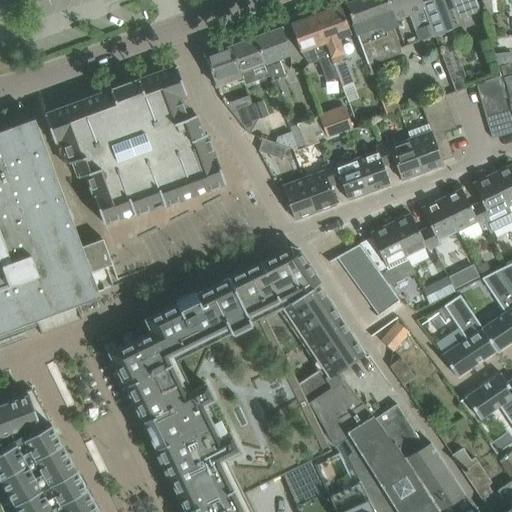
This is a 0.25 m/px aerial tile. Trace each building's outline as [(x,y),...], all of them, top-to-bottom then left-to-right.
[(381,0),(353,0),(345,3),(367,64),(368,63),(376,84),(386,80),(378,59),(400,52),(391,27),(392,27),(381,0)] [(420,0),(381,0),(392,27),(397,25),(395,19),(409,14),(419,40),(433,35),(420,0)] [(420,0),(433,35),(465,23),(462,16),(479,11),(474,0),(420,0)] [(511,0),(483,0),(494,38),(511,36),(511,0)] [(340,5),(315,15),(334,65),(333,65),(338,78),(341,86),(354,81),(339,37),(350,33),(340,5)] [(334,65),(315,15),(290,24),(300,51),(301,51),(310,63),(318,62),(321,61),(328,81),(338,78),(333,65),(334,65)] [(281,27),(255,37),(265,62),(282,110),(292,106),(282,78),(285,77),(278,58),(291,54),(281,27)] [(255,37),(230,46),(241,77),(240,72),(265,62),(255,37)] [(215,86),(216,86),(241,77),(230,46),(204,55),(215,86)] [(497,64),(506,63),(511,62),(511,61),(511,53),(510,52),(494,53),(497,64)] [(509,97),(511,95),(511,67),(511,62),(506,63),(499,65),(509,97)] [(103,223),(129,213),(224,181),(215,155),(214,155),(206,133),(202,134),(195,114),(187,117),(180,96),(186,94),(176,66),(126,84),(44,114),(54,142),(60,140),(69,162),(72,161),(78,176),(85,174),(103,223)] [(500,76),(476,84),(479,97),(504,90),(500,76)] [(504,90),(479,97),(482,107),(507,100),(504,90)] [(420,105),(425,116),(448,107),(444,96),(420,105)] [(257,119),(267,116),(262,100),(252,104),(257,119)] [(507,100),(482,107),(486,119),(510,112),(507,100)] [(252,104),(231,112),(249,135),(257,119),(252,104)] [(348,104),(318,115),(327,138),(357,127),(348,104)] [(448,107),(425,116),(429,127),(452,118),(448,107)] [(511,118),(510,112),(486,119),(489,129),(511,122),(511,118)] [(327,138),(318,115),(288,127),(290,133),(296,150),(327,138)] [(0,333),(36,320),(75,305),(77,305),(100,296),(98,292),(96,287),(91,272),(111,264),(112,264),(102,238),(81,246),(35,121),(34,118),(0,130),(0,333)] [(432,136),(444,132),(456,127),(452,118),(429,127),(430,132),(432,136)] [(511,122),(489,129),(492,138),(511,132),(511,122)] [(446,138),(444,132),(432,136),(430,132),(409,140),(422,173),(443,165),(435,142),(446,138)] [(276,138),(274,144),(286,147),(296,150),(290,133),(276,138)] [(262,140),(258,151),(282,159),(286,147),(274,144),(262,140)] [(388,144),(381,146),(387,160),(393,157),(401,180),(422,173),(409,140),(389,147),(388,144)] [(376,152),(356,159),(368,192),(389,185),(381,162),(387,160),(381,146),(375,148),(376,152)] [(334,163),(328,165),(333,179),(339,177),(348,200),(368,192),(356,159),(336,167),(334,163)] [(511,164),(492,174),(508,206),(511,204),(511,164)] [(323,171),(303,178),(315,212),(336,204),(328,181),(333,179),(328,165),(322,168),(323,171)] [(492,174),(472,183),(483,205),(477,208),(488,229),(487,230),(489,233),(511,221),(511,214),(508,206),(492,174)] [(282,186),(282,187),(294,220),(315,212),(303,178),(282,186)] [(461,189),(441,199),(457,231),(476,221),(482,232),(487,230),(488,229),(477,208),(472,211),(461,189)] [(432,230),(427,233),(434,247),(439,244),(437,240),(457,231),(441,199),(421,208),(432,230)] [(410,214),(390,223),(406,255),(425,246),(427,250),(434,247),(427,233),(421,236),(410,214)] [(371,260),(380,273),(388,284),(412,272),(412,271),(413,271),(406,256),(406,255),(390,223),(370,233),(380,255),(371,260)] [(298,249),(290,247),(195,294),(194,290),(174,300),(176,303),(145,318),(151,331),(109,352),(184,509),(185,511),(252,511),(242,491),(308,460),(329,450),(330,450),(306,403),(309,402),(343,379),(336,371),(363,353),(317,284),(320,282),(298,249)] [(511,262),(499,269),(511,289),(511,262)] [(511,290),(498,269),(481,278),(504,312),(482,328),(481,328),(496,350),(495,351),(496,352),(511,340),(511,290)] [(465,339),(441,355),(456,377),(476,364),(495,351),(496,350),(481,328),(482,328),(460,295),(443,306),(465,339)] [(398,323),(382,341),(393,350),(409,332),(398,323)] [(500,373),(465,397),(479,419),(499,406),(511,426),(511,391),(506,383),(506,382),(500,373)] [(343,379),(309,402),(319,419),(334,446),(344,440),(351,452),(347,455),(372,509),(373,511),(438,511),(389,435),(386,437),(375,418),(343,379)] [(0,511),(99,511),(76,469),(31,389),(0,400),(0,511)] [(396,404),(375,418),(386,437),(389,435),(438,511),(478,511),(477,511),(476,511),(430,443),(424,447),(396,404)] [(499,437),(490,443),(496,452),(505,446),(499,437)] [(367,511),(352,480),(335,447),(330,450),(329,450),(308,460),(308,462),(318,480),(319,480),(324,493),(325,492),(333,508),(334,511),(367,511)] [(462,448),(452,455),(489,511),(511,511),(511,483),(511,482),(494,494),(487,485),(491,482),(474,458),(470,460),(462,448)] [(511,451),(500,460),(511,477),(511,481),(511,482),(511,483),(511,451)] [(334,511),(333,508),(325,492),(324,493),(319,480),(318,480),(291,492),(297,505),(296,505),(298,511),(334,511)]
